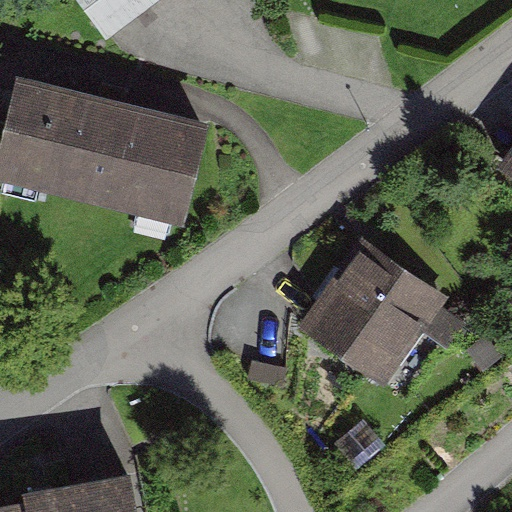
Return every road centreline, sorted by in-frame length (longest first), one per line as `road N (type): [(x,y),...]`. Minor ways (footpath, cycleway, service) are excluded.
road 1 (residential): [(511,45),(137,325)]
road 2 (residential): [(295,511),(255,435),(137,325)]
road 3 (residential): [(137,325),(0,409)]
